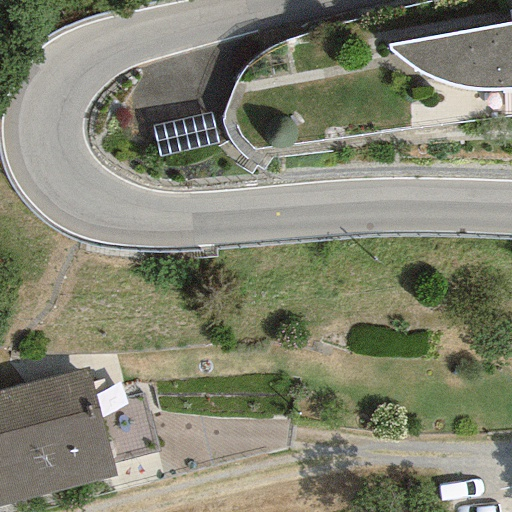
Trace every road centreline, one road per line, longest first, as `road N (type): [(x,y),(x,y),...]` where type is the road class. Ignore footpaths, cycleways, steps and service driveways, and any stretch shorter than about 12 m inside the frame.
road 1 (tertiary): [(511,210),(373,206),(156,221),(99,209),(70,187),(46,140),(61,79),(96,57),(314,0)]
road 2 (track): [(109,511),(380,458),(511,460)]
